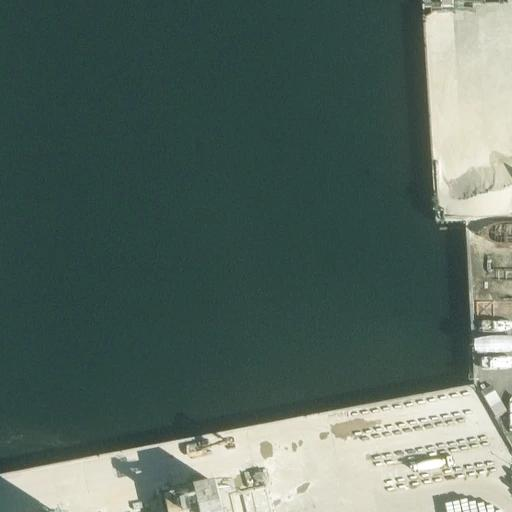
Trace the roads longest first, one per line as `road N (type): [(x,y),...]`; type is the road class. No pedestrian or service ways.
road 1 (unknown): [(351,511),(313,466),(268,452),(0,510)]
road 2 (unknown): [(492,511),(469,492),(367,511)]
